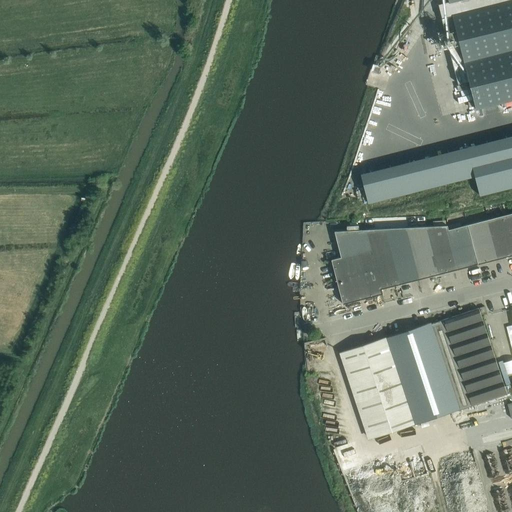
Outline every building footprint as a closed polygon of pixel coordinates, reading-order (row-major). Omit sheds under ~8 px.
[(475,109),(511,99),(511,0),(447,0),(448,2),(437,5),(456,83),(468,80),(475,109)] [(511,254),(511,234),(507,214),(487,219),(497,259),(511,254)] [(497,259),(487,219),(468,224),(478,264),(497,259)] [(468,224),(448,229),(458,269),(478,264),(468,224)] [(448,229),(447,225),(427,226),(439,274),(458,269),(448,229)] [(439,274),(427,226),(406,227),(419,279),(439,274)] [(419,279),(406,227),(386,228),(400,284),(419,279)] [(400,284),(386,228),(366,229),(371,249),(376,269),(381,288),(400,284)] [(371,249),(366,229),(334,231),(341,257),(371,249)] [(376,269),(371,249),(341,257),(331,259),(336,279),(376,269)] [(381,288),(376,269),(336,279),(343,303),(382,293),(381,288)] [(505,386),(479,308),(431,323),(430,322),(385,337),(341,351),(370,438),(414,424),(458,409),(459,410),(510,393),(507,385),(505,386)]
